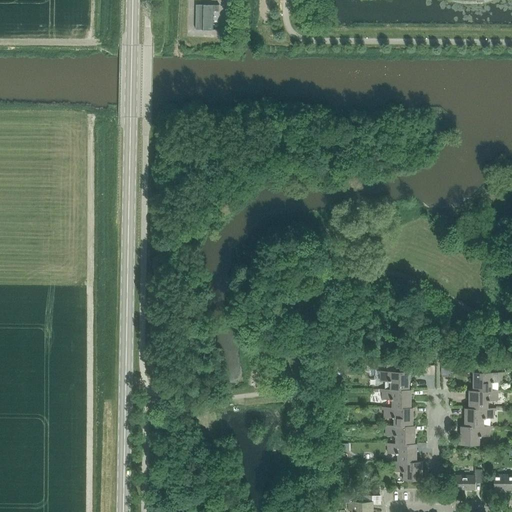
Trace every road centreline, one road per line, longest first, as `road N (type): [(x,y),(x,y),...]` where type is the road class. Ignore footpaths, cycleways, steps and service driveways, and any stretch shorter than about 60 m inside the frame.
road 1 (primary): [(122,511),(132,0)]
road 2 (residential): [(436,510),(438,389)]
